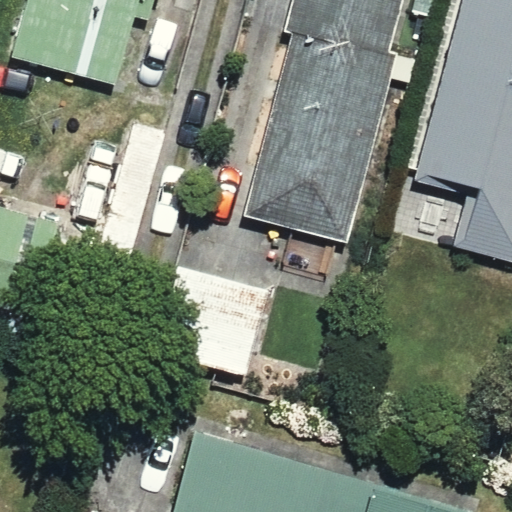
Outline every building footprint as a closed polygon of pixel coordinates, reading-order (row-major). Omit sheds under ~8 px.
[(5,0),(0,21),(0,46),(110,76),(131,0),(5,0)] [(388,0),(280,0),(224,217),(282,232),(275,256),(319,268),(388,0)] [(510,262),(511,253),(511,0),(453,0),(402,171),(449,186),(433,239),(510,262)] [(125,270),(166,123),(125,111),(84,258),(125,270)] [(0,328),(10,332),(47,216),(0,200),(0,328)] [(261,287),(170,254),(138,341),(229,374),(261,287)] [(472,511),(474,507),(183,419),(154,511),(472,511)]
